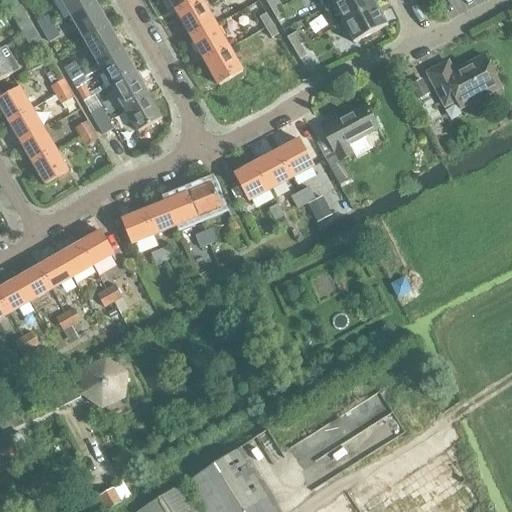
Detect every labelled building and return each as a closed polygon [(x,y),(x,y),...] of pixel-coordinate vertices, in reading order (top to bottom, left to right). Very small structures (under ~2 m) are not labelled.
[(18,0),(8,6),(26,36),(35,31),(18,0)] [(63,0),(73,16),(96,3),(94,0),(63,0)] [(171,0),(180,16),(204,2),(202,0),(171,0)] [(273,12),(281,8),(283,7),(279,0),(267,0),(267,1),(273,12)] [(320,0),(325,9),(342,0),(320,0)] [(344,23),(379,5),(375,0),(342,0),(325,9),(335,28),(344,23)] [(194,39),(217,26),(204,2),(180,16),(194,39)] [(86,40),(110,26),(96,3),(73,16),(86,40)] [(379,5),(344,23),(355,44),(389,26),(379,5)] [(281,8),(273,12),(279,23),(286,19),(281,8)] [(261,18),(267,28),(274,24),(267,14),(261,18)] [(45,33),(55,27),(49,16),(39,22),(45,33)] [(267,28),(273,39),(280,35),(274,24),(267,28)] [(110,26),(86,40),(99,63),(123,50),(110,26)] [(207,63),(231,49),(217,26),(194,39),(207,63)] [(55,27),(45,33),(50,42),(60,36),(55,27)] [(35,31),(26,36),(32,47),(41,41),(35,31)] [(295,50),(302,45),(295,34),(288,38),(295,50)] [(295,50),(301,60),(308,56),(302,45),(295,50)] [(0,50),(0,82),(21,70),(7,47),(1,50),(0,50)] [(231,49),(207,63),(221,86),(244,73),(231,49)] [(113,86),(136,73),(123,50),(99,63),(113,86)] [(463,109),(503,88),(487,57),(448,77),(443,66),(429,74),(447,108),(459,101),(463,109)] [(69,80),(83,73),(76,62),(63,69),(69,80)] [(83,73),(69,80),(73,87),(86,80),(83,73)] [(126,110),(150,96),(136,73),(113,86),(126,110)] [(58,96),(69,90),(64,81),(53,88),(58,96)] [(424,81),(414,86),(421,100),(431,94),(424,81)] [(92,97),(85,85),(77,90),(84,102),(92,97)] [(0,100),(0,104),(11,124),(33,111),(21,89),(0,100)] [(69,90),(58,96),(62,104),(73,97),(69,90)] [(150,96),(126,110),(140,133),(163,120),(150,96)] [(380,130),(381,130),(367,105),(323,129),(328,140),(338,157),(328,163),(341,185),(351,179),(341,162),(354,155),(349,146),(380,130)] [(99,125),(109,119),(103,108),(93,115),(99,125)] [(23,144),(45,131),(33,111),(11,124),(23,144)] [(109,119),(99,125),(105,135),(115,129),(109,119)] [(82,138),(94,131),(88,121),(76,128),(82,138)] [(35,165),(57,152),(45,131),(23,144),(35,165)] [(94,131),(82,138),(86,146),(98,139),(94,131)] [(280,153),(294,179),(315,167),(302,141),(280,153)] [(57,152),(35,165),(47,185),(69,172),(57,152)] [(258,164),(272,191),(294,179),(280,153),(258,164)] [(272,191),(258,164),(236,176),(250,202),(272,191)] [(191,194),(200,218),(223,208),(213,185),(191,194)] [(301,192),(307,205),(316,200),(309,188),(301,192)] [(307,205),(301,192),(291,198),(297,210),(307,205)] [(168,203),(178,227),(200,218),(191,194),(168,203)] [(178,227),(168,203),(146,212),(155,236),(178,227)] [(285,218),(278,204),(268,209),(275,223),(285,218)] [(155,236),(146,212),(123,221),(133,245),(155,236)] [(206,232),(210,243),(218,240),(214,229),(206,232)] [(82,244),(94,267),(115,255),(103,232),(82,244)] [(210,243),(206,232),(195,236),(200,247),(210,243)] [(61,256),(73,278),(94,267),(82,244),(61,256)] [(161,250),(166,262),(175,259),(170,246),(161,250)] [(166,262),(161,250),(151,254),(156,266),(166,262)] [(73,278),(61,256),(40,268),(52,290),(73,278)] [(19,280),(31,302),(52,290),(40,268),(19,280)] [(31,302),(19,280),(0,290),(0,295),(10,314),(31,302)] [(108,291),(114,300),(120,297),(115,287),(108,291)] [(114,300),(108,291),(100,295),(106,305),(114,300)] [(0,320),(10,314),(0,295),(0,320)] [(66,314),(71,324),(78,320),(73,310),(66,314)] [(71,324),(66,314),(58,318),(63,328),(71,324)] [(24,338),(30,348),(37,344),(31,334),(24,338)] [(30,348),(24,338),(16,342),(22,353),(30,348)] [(125,399),(128,374),(107,359),(85,370),(82,395),(102,409),(125,399)] [(58,411),(81,399),(72,381),(49,392),(58,411)] [(0,467),(21,459),(12,436),(0,440),(0,467)] [(189,482),(207,511),(280,511),(241,448),(189,482)] [(140,511),(198,511),(182,486),(140,511)]
